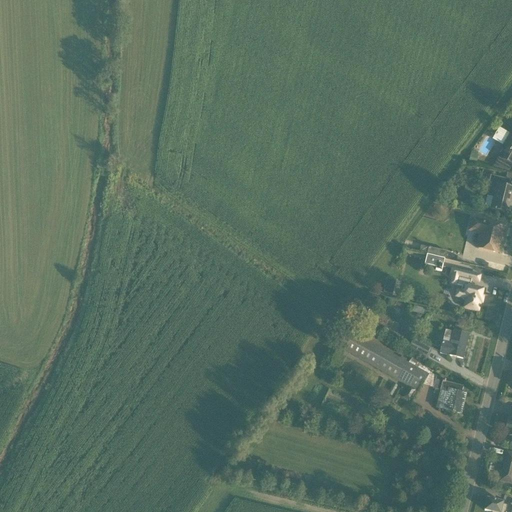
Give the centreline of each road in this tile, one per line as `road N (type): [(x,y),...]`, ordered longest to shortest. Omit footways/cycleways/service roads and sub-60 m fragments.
road 1 (track): [(511,89),(350,305)]
road 2 (unclassified): [(509,319),(462,511)]
